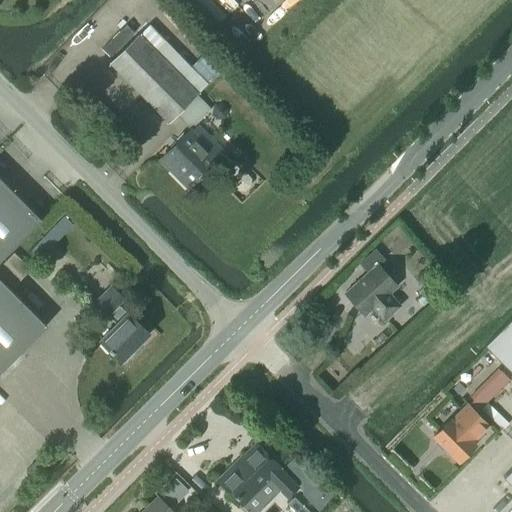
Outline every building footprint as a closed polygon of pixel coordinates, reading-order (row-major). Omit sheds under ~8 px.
[(138,34),(110,62),(169,122),(176,115),(191,129),(211,108),(197,94),(174,70),(138,34)] [(219,157),(191,129),(159,160),(187,188),(219,157)] [(0,260),(41,219),(39,217),(0,177),(0,260)] [(383,260),(375,250),(360,263),(368,272),(344,293),(364,316),(372,309),(383,322),(400,306),(389,294),(397,286),(377,265),(383,260)] [(0,274),(13,286),(30,268),(12,252),(0,265),(0,274)] [(41,283),(58,300),(64,295),(47,277),(41,283)] [(0,278),(0,371),(2,369),(46,325),(0,278)] [(120,362),(149,333),(127,311),(126,313),(117,304),(123,298),(111,286),(93,304),(105,316),(107,314),(116,324),(99,341),(120,362)] [(424,288),(413,297),(422,308),(433,298),(424,288)] [(511,316),(484,345),(511,373),(511,372),(511,316)] [(447,448),(459,461),(475,445),(468,438),(476,430),(479,433),(488,424),(468,404),(451,421),(449,419),(434,435),(437,438),(436,443),(442,449),(447,448)] [(256,444),(219,481),(242,503),(241,505),(248,511),(258,511),(281,490),(287,497),(297,487),(278,467),(279,467),(256,444)] [(33,480),(42,470),(34,462),(25,472),(33,480)] [(511,467),(503,476),(511,485),(511,467)] [(175,477),(160,492),(173,505),(188,489),(175,477)] [(173,511),(157,496),(141,511),(173,511)]
